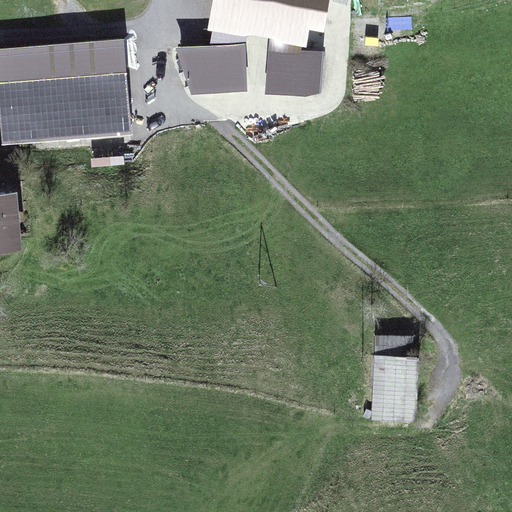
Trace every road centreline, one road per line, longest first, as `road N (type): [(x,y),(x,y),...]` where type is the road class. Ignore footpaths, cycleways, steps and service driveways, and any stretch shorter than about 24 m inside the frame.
road 1 (track): [(156,0),(167,68),(209,122),(323,227),(426,305),(493,378),(511,411)]
road 2 (track): [(468,0),(326,27),(330,80),(307,96),(192,101)]
